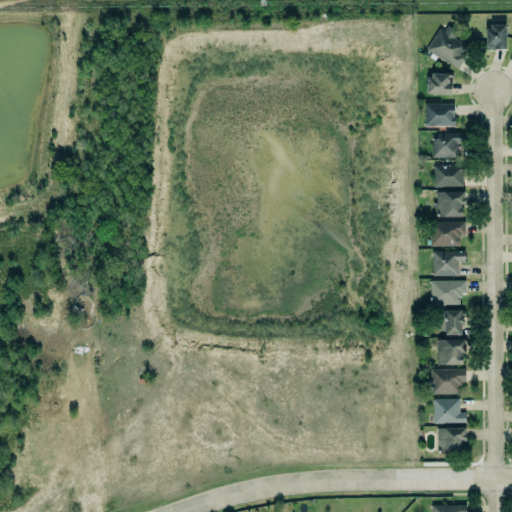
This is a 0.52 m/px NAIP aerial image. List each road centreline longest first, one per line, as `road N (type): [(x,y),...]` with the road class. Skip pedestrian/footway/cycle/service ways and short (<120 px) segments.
road 1 (residential): [(495,511),(493,92)]
road 2 (tertiary): [(511,478),(328,482),(199,511)]
